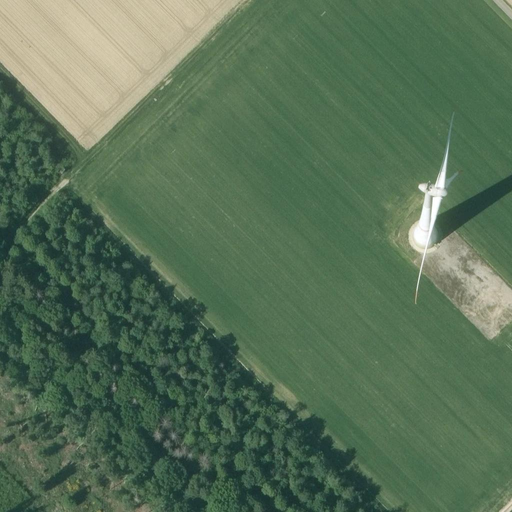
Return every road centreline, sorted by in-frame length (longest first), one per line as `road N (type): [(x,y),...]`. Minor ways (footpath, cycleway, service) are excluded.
road 1 (track): [(85,161),(247,0)]
road 2 (track): [(85,161),(0,73)]
road 3 (track): [(0,246),(85,161)]
